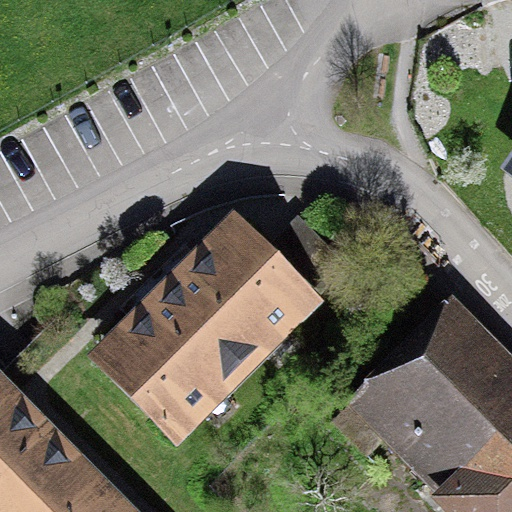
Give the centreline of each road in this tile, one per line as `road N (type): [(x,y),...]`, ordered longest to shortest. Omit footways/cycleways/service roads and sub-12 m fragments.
road 1 (residential): [(0,268),(291,108)]
road 2 (residential): [(511,305),(407,186),(343,164),(291,108)]
